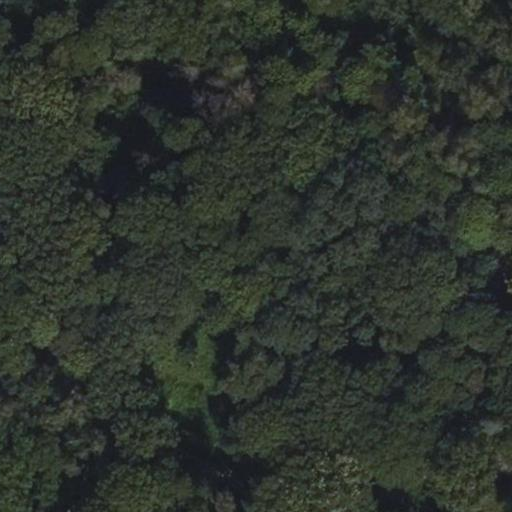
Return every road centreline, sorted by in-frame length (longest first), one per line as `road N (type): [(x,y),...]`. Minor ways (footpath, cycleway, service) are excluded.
road 1 (track): [(219,0),(0,297)]
road 2 (track): [(0,352),(289,511)]
